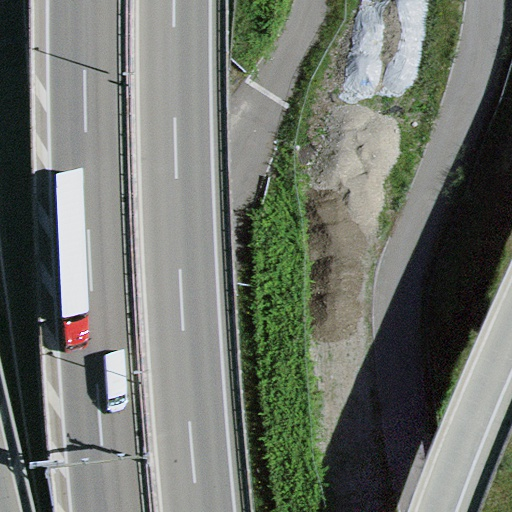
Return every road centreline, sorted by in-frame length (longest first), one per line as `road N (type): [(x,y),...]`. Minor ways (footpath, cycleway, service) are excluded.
road 1 (motorway): [(4,0),(33,305),(67,511)]
road 2 (motorway): [(253,511),(223,0)]
road 3 (motorway): [(83,0),(86,233),(106,511)]
road 4 (motorway): [(200,511),(180,224),(177,0)]
road 5 (motorway): [(438,511),(511,334)]
